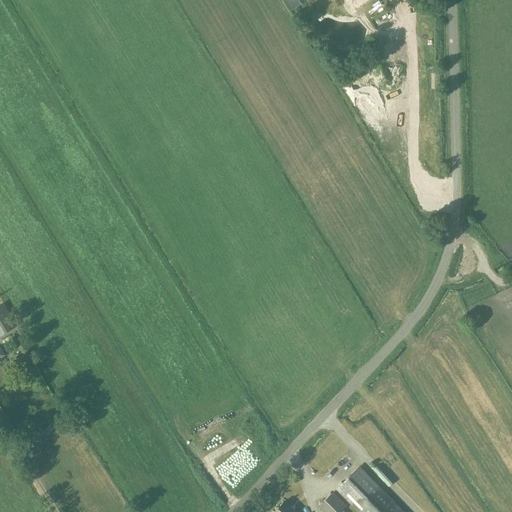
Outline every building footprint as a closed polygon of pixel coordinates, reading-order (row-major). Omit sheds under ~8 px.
[(0,306),(0,335),(1,337),(18,327),(4,304),(0,306)] [(21,358),(25,366),(31,363),(27,354),(21,358)] [(218,435),(230,427),(218,412),(207,421),(207,422),(192,434),(203,447),(218,435)] [(360,511),(359,511),(343,511),(347,508),(333,494),(318,508),(322,511),(404,511),(360,467),(353,474),(338,489),(360,511)] [(295,511),(285,502),(275,511),(295,511)]
